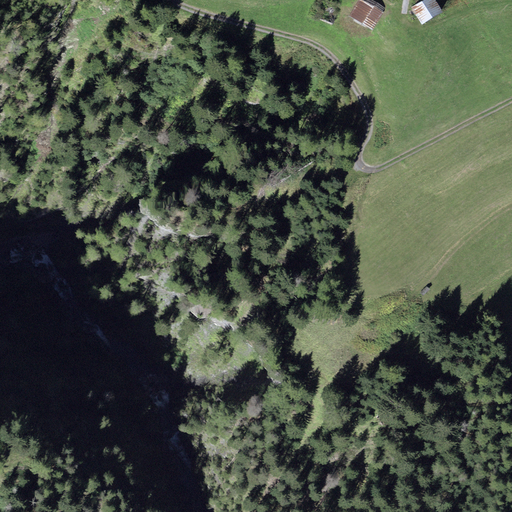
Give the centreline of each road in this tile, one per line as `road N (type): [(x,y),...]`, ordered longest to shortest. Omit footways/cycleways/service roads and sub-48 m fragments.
road 1 (track): [(511,95),(365,166),(357,155),(369,112),(328,50),(173,0)]
road 2 (track): [(511,400),(478,403),(449,393),(511,357)]
